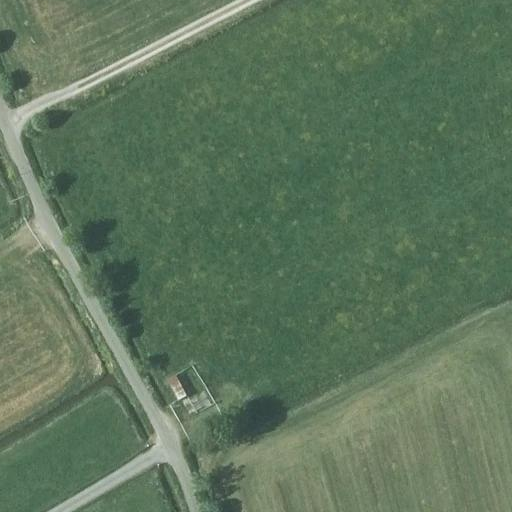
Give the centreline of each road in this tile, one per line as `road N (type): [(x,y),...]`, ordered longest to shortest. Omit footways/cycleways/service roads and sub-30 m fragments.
road 1 (unclassified): [(194,511),(178,464),(48,225),(0,111)]
road 2 (track): [(242,0),(3,120)]
road 3 (track): [(57,511),(169,446)]
